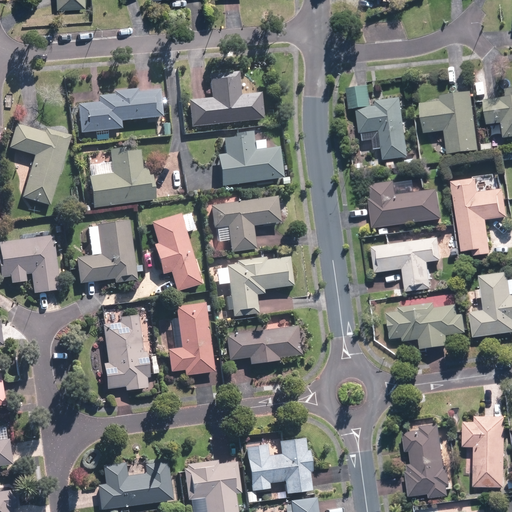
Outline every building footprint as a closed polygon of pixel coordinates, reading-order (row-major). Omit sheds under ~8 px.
[(54,0),(55,9),(82,8),(81,0),(54,0)] [(260,94),(239,96),(237,72),(208,74),(210,99),(187,100),(189,127),(262,121),(260,94)] [(409,159),(401,97),(371,101),(369,84),(346,87),(349,110),(356,109),(359,134),(363,133),(364,141),(372,140),(373,149),(382,148),(384,161),(386,161),(387,168),(396,167),(396,160),(409,159)] [(511,136),(511,88),(504,89),(505,97),(483,100),(487,125),(502,123),(504,137),(511,136)] [(120,127),(119,121),(160,116),(157,91),(138,93),(137,89),(114,91),(114,95),(96,97),(97,101),(75,104),(79,132),(120,127)] [(479,151),(472,91),(440,95),(440,102),(420,104),(424,134),(444,131),(447,155),(479,151)] [(8,148),(34,156),(22,198),(49,205),(68,135),(44,128),(43,133),(15,125),(8,148)] [(222,137),(224,154),(216,155),(219,185),(280,178),(277,148),(254,151),(252,134),(222,137)] [(494,143),(481,144),(482,157),(495,155),(494,143)] [(109,154),(111,174),(87,177),(91,208),(154,200),(150,169),(140,170),(138,150),(109,154)] [(506,217),(502,189),(477,193),(475,178),(452,181),(461,252),(468,251),(468,257),(491,254),(486,220),(506,217)] [(443,220),(439,189),(396,195),(394,181),(369,184),(371,197),(370,197),(374,229),(379,228),(380,235),(390,234),(389,227),(443,220)] [(213,228),(226,227),(229,253),(255,250),(252,226),(278,222),(276,207),(274,197),(210,205),(213,228)] [(161,276),(170,273),(175,291),(200,283),(179,214),(160,220),(150,222),(156,244),(152,245),(161,276)] [(77,283),(112,279),(113,284),(135,281),(127,222),(108,225),(86,228),(89,256),(74,258),(77,283)] [(30,274),(32,293),(58,290),(51,235),(0,241),(0,266),(2,279),(9,278),(10,284),(25,282),(24,275),(30,274)] [(439,238),(372,248),(376,272),(402,269),(405,292),(432,288),(428,262),(442,260),(439,238)] [(227,283),(229,296),(224,296),(225,310),(230,309),(231,317),(256,314),(254,295),(263,294),(262,290),(291,286),(287,258),(214,266),(217,285),(227,283)] [(509,271),(480,275),(484,310),(470,312),(473,338),(511,332),(511,293),(509,271)] [(168,371),(183,370),(183,375),(212,372),(204,304),(175,308),(180,348),(166,350),(168,371)] [(458,304),(387,313),(390,339),(403,338),(403,341),(420,339),(421,349),(449,345),(448,336),(467,333),(465,314),(459,315),(458,304)] [(143,389),(142,378),(149,377),(147,357),(140,358),(137,315),(118,317),(118,323),(102,324),(105,363),(101,363),(103,388),(124,387),(124,390),(143,389)] [(228,359),(247,357),(248,364),(277,361),(277,358),(299,355),(298,344),(296,325),(224,334),(228,359)] [(503,488),(506,417),(475,415),(475,422),(464,422),(463,446),(475,447),(474,462),(471,461),(470,473),(475,473),(475,487),(503,488)] [(413,464),(405,465),(408,497),(429,494),(429,499),(448,497),(447,487),(451,486),(450,475),(457,474),(456,466),(451,467),(448,433),(439,434),(438,424),(420,426),(420,430),(404,432),(406,452),(411,452),(413,464)] [(268,489),(268,483),(283,481),(284,493),(309,490),(307,470),(310,470),(308,451),(305,451),(303,439),(279,443),(280,454),(267,456),(266,446),(244,449),(249,491),(268,489)] [(0,465),(10,464),(7,440),(0,440),(0,465)] [(120,511),(120,507),(171,501),(166,460),(137,464),(138,470),(124,471),(123,464),(100,466),(102,485),(96,486),(99,510),(107,509),(107,511),(120,511)] [(187,464),(188,468),(182,469),(187,500),(189,500),(190,511),(235,511),(233,494),(240,493),(235,462),(216,464),(215,460),(187,464)] [(0,511),(11,511),(8,486),(0,486),(0,511)] [(314,511),(313,498),(289,500),(290,511),(314,511)]
